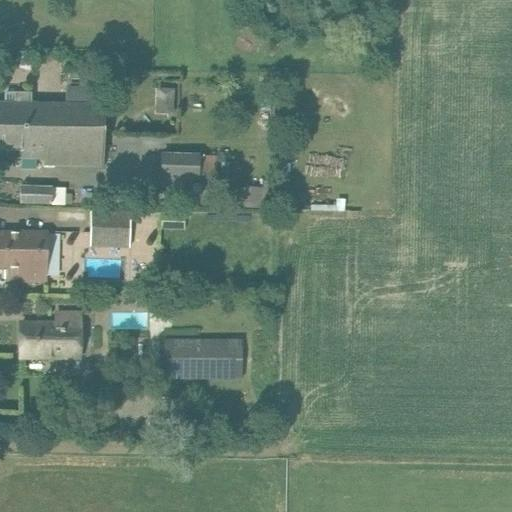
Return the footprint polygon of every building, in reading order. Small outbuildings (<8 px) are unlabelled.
[(123,91),(124,55),(103,54),(102,91),(123,91)] [(65,86),(65,104),(100,104),(100,87),(65,86)] [(174,113),(175,89),(158,88),(157,113),(174,113)] [(38,165),(58,165),(101,166),(102,105),(100,104),(65,104),(26,103),(27,92),(5,92),(5,103),(0,102),(0,149),(20,150),(20,158),(38,158),(38,165)] [(216,157),(197,156),(162,155),(160,194),(183,195),(184,178),(196,178),(197,177),(215,177),(216,157)] [(237,186),(236,205),(261,206),(262,187),(237,186)] [(64,205),(64,189),(20,187),(19,203),(64,205)] [(136,236),(137,212),(130,211),(90,210),(90,235),(89,246),(129,248),(129,235),(136,236)] [(185,214),(160,214),(160,228),(184,229),(185,214)] [(5,282),(25,282),(47,282),(48,232),(0,231),(0,269),(5,269),(5,282)] [(79,314),(76,314),(56,314),(56,325),(20,325),(20,357),(79,357),(79,314)] [(241,338),(241,342),(163,340),(163,378),(268,380),(269,339),(241,338)]
